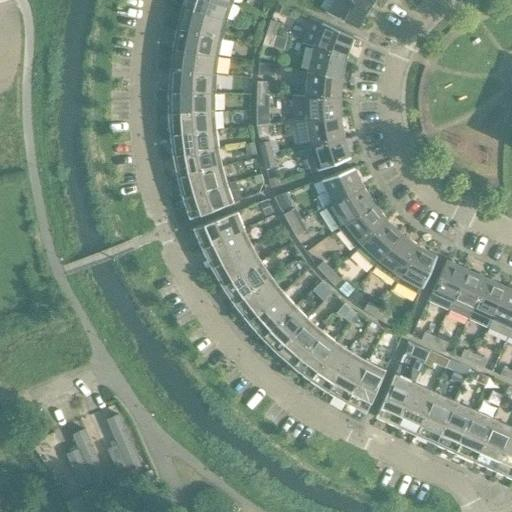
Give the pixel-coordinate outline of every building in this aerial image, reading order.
[(183,0),(181,6),(194,10),(205,13),(215,16),(226,20),(232,2),(226,0),(183,0)] [(323,0),(319,9),(326,12),(357,27),(367,8),(354,0),(323,0)] [(373,0),(354,0),(367,8),(373,0)] [(194,10),(181,6),(176,27),(189,30),(200,32),(210,35),(222,38),(226,20),(215,16),(205,13),(194,10)] [(322,22),(310,18),(302,42),(346,55),(353,36),(322,22)] [(275,34),(278,22),(270,20),(267,32),(275,34)] [(189,30),(176,27),(171,48),(184,50),(196,52),(206,54),(218,56),(222,38),(210,35),(200,32),(189,30)] [(263,44),(271,46),(275,34),(267,32),(263,44)] [(302,42),(302,43),(313,46),(307,70),(341,76),(346,56),(346,55),(302,42)] [(184,50),(171,48),(169,69),(181,71),(193,72),(204,73),(216,74),(218,56),(206,54),(196,52),(184,50)] [(181,71),(169,69),(167,91),(180,91),(191,92),(202,92),(215,92),(216,74),(204,73),(193,72),(181,71)] [(307,70),(305,95),(292,95),(339,96),(341,76),(307,70)] [(265,82),(256,82),(256,94),(265,94),(265,82)] [(214,111),(215,92),(202,92),(191,92),(180,91),(167,91),(167,112),(180,112),(191,112),(202,111),(214,111)] [(256,94),(256,107),(265,107),(265,94),(256,94)] [(292,95),(293,121),(305,120),(340,117),(339,96),(292,95)] [(203,130),(215,129),(214,111),(202,111),(191,112),(180,112),(167,112),(169,134),(182,133),(193,131),(203,130)] [(305,120),(309,145),(302,146),(302,147),(343,137),(343,136),(340,117),(305,120)] [(218,148),(215,129),(203,130),(193,131),(182,133),(169,134),(172,155),(184,153),(195,151),(206,150),(218,148)] [(310,173),(317,170),(349,158),(343,137),(302,147),(310,173)] [(268,141),(260,143),(263,156),(271,154),(268,141)] [(254,142),(245,144),(247,155),(256,153),(254,142)] [(221,166),(218,148),(206,150),(195,151),(184,153),(172,155),(176,176),(188,173),(199,171),(209,168),(221,166)] [(263,156),(265,168),(274,166),(271,154),(263,156)] [(257,158),(249,159),(251,170),(259,169),(257,158)] [(226,184),(221,166),(209,168),(199,171),(188,173),(176,176),(181,197),(194,193),(204,190),(215,187),(226,184)] [(362,186),(353,167),(321,179),(326,191),(317,196),(322,209),(325,207),(324,206),(362,186)] [(271,188),(281,184),(278,176),(268,179),(271,188)] [(235,181),(226,184),(215,187),(204,190),(194,193),(181,197),(189,218),(201,214),(211,210),(221,206),(232,202),(241,199),(235,181)] [(325,207),(338,228),(374,203),(362,186),(324,206),(325,207)] [(266,217),(275,213),(270,203),(261,208),(266,217)] [(374,203),(338,228),(355,249),(386,220),(374,203)] [(295,208),(283,214),(289,225),(301,219),(295,208)] [(243,229),(236,212),(225,216),(216,219),(204,223),(192,228),(201,248),(213,243),(224,238),(233,234),(243,229)] [(302,232),(307,230),(301,219),(289,225),(295,237),(302,232)] [(401,234),(400,233),(386,220),(355,249),(373,266),(374,267),(401,234)] [(242,251),(251,245),(243,229),(233,234),(224,238),(213,243),(201,248),(210,268),(222,261),(233,256),(242,251)] [(374,267),(395,281),(395,282),(418,246),(401,234),(374,267)] [(261,261),(251,246),(251,245),(242,251),(233,256),(222,261),(210,268),(221,286),(233,279),(243,273),(252,267),(261,261)] [(419,294),(436,256),(418,246),(395,282),(419,294)] [(445,260),(427,300),(448,309),(466,269),(445,260)] [(221,286),(233,304),(244,296),(254,289),(263,283),(271,277),(261,261),(252,267),(243,273),(233,279),(221,286)] [(323,261),(316,267),(325,277),(332,271),(323,261)] [(468,318),(486,278),(466,269),(448,309),(468,318)] [(325,277),(334,285),(340,279),(332,271),(325,277)] [(274,298),(283,291),(271,277),(263,283),(254,289),(244,296),(233,304),(246,321),(256,313),(266,305),(274,298)] [(488,327),(506,287),(486,278),(468,318),(488,327)] [(507,336),(511,325),(511,289),(506,287),(488,327),(507,336)] [(283,291),(274,298),(266,305),(256,313),(246,321),(260,337),(270,328),(279,320),(287,312),(295,305),(283,291)] [(367,302),(363,309),(374,316),(378,309),(367,302)] [(301,326),(308,318),(295,305),(287,312),(279,320),(270,328),(260,337),(276,353),(285,343),(293,334),(301,326)] [(374,316),(384,323),(389,315),(378,309),(374,316)] [(285,343),(276,353),(292,367),(300,356),(308,347),(315,338),(322,330),(308,318),(301,326),(293,334),(285,343)] [(74,327),(19,351),(26,367),(81,344),(74,327)] [(336,341),(322,330),(315,338),(308,347),(300,356),(292,367),(309,380),(317,369),(324,359),(330,350),(336,341)] [(390,333),(384,330),(381,336),(387,340),(390,333)] [(436,337),(425,332),(421,340),(432,345),(436,337)] [(444,350),(448,342),(436,337),(432,345),(444,350)] [(352,352),(336,341),(330,350),(324,359),(317,369),(309,380),(327,392),(334,381),(340,370),(346,361),(352,352)] [(464,350),(460,358),(471,363),(475,355),(464,350)] [(429,351),(424,363),(436,367),(440,356),(429,351)] [(66,371),(86,363),(81,352),(62,360),(66,371)] [(368,361),(367,361),(352,352),(346,361),(340,370),(334,381),(327,392),(346,402),(352,391),(357,380),(363,371),(368,361)] [(471,363),(483,368),(487,360),(475,355),(471,363)] [(346,402),(365,412),(371,400),(376,389),(380,379),(384,370),(368,361),(363,371),(357,380),(352,391),(346,402)] [(454,362),(452,369),(465,375),(468,368),(454,362)] [(511,371),(503,367),(499,375),(511,381),(511,377),(511,371)] [(415,383),(394,373),(389,383),(385,393),(380,405),(375,416),(395,426),(400,414),(406,403),(410,393),(415,383)] [(395,426),(415,434),(420,423),(425,412),(430,402),(434,392),(415,383),(410,393),(406,403),(400,414),(395,426)] [(454,401),(434,392),(430,402),(425,412),(420,423),(415,434),(435,443),(440,432),(445,421),(449,411),(454,401)] [(474,410),(454,401),(449,411),(445,421),(440,432),(435,443),(454,452),(459,441),(465,430),(469,420),(474,410)] [(493,418),(474,410),(469,420),(465,430),(459,441),(454,452),(474,461),(479,450),(484,439),(493,418)] [(511,429),(511,426),(493,418),(484,439),(479,450),(474,461),(494,470),(499,459),(504,448),(508,438),(511,429)] [(57,432),(81,487),(98,480),(73,425),(57,432)] [(494,470),(511,478),(511,429),(508,438),(504,448),(499,459),(494,470)] [(136,469),(117,477),(121,488),(141,480),(136,469)] [(87,503),(106,495),(101,484),(82,492),(87,503)] [(86,511),(81,496),(66,502),(69,511),(86,511)]
